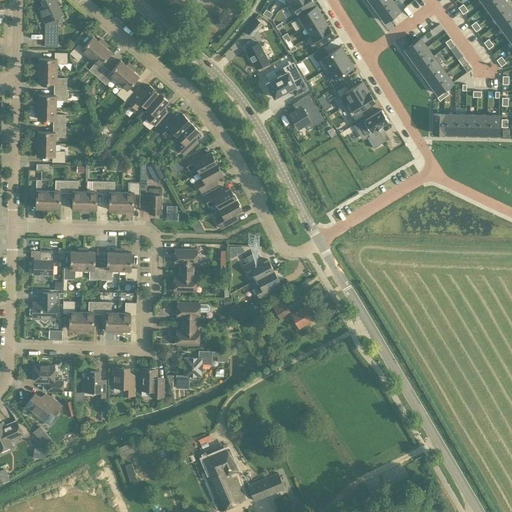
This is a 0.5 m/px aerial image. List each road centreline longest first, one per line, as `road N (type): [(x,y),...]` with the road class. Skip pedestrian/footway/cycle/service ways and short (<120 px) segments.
road 1 (residential): [(9,349),(142,346),(157,239),(147,229),(9,226)]
road 2 (residential): [(82,0),(211,118),(284,248),(299,252),(318,243)]
road 3 (tertiary): [(480,511),(318,243)]
road 4 (tertiary): [(318,243),(231,88),(134,0)]
road 5 (residential): [(367,56),(434,8),(482,71)]
road 6 (residential): [(14,81),(9,226)]
road 7 (residential): [(433,170),(318,243)]
road 8 (unknown): [(283,177),(395,104)]
road 9 (residential): [(433,170),(367,56)]
road 10 (residential): [(9,226),(9,349)]
